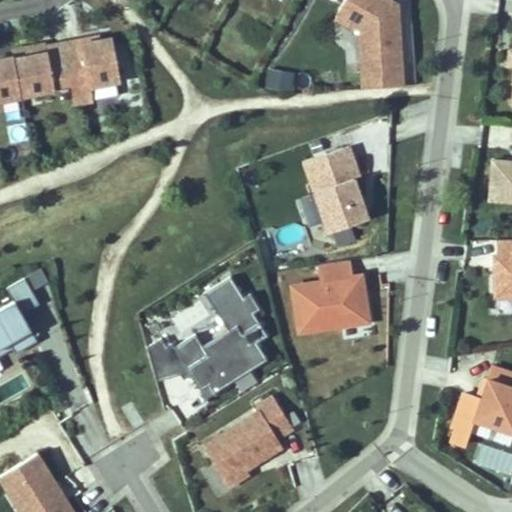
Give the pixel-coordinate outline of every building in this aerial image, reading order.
[(401,85),(396,4),(390,0),(368,0),(364,7),(352,0),(351,0),(344,0),(335,16),(359,30),(363,88),(401,85)] [(95,42),(77,45),(77,42),(63,44),(70,77),(75,105),(88,103),(85,88),(115,83),(108,40),(95,42)] [(70,77),(63,44),(42,48),(41,45),(12,51),(13,57),(21,97),(55,90),(53,80),(70,77)] [(0,100),(21,97),(13,57),(0,59),(0,100)] [(268,67),(263,87),(290,93),(294,72),(268,67)] [(354,182),(359,180),(348,145),(303,160),(327,231),(366,218),(354,182)] [(511,161),(492,160),(489,200),(511,201),(511,161)] [(511,238),(496,239),(496,255),(494,255),(495,297),(511,296),(511,238)] [(368,321),(361,275),(350,276),(348,259),(318,264),(321,281),(292,285),(300,331),(368,321)] [(214,392),(267,359),(257,342),(268,335),(253,312),(260,308),(250,293),(243,297),(230,275),(204,292),(228,330),(203,346),(195,334),(174,347),(172,342),(166,346),(161,337),(147,347),(156,381),(180,374),(183,379),(191,374),(200,390),(209,384),(214,392)] [(37,341),(21,314),(39,304),(24,278),(6,288),(13,301),(0,308),(0,348),(9,343),(12,349),(15,354),(37,341)] [(190,306),(169,317),(179,334),(200,323),(190,306)] [(36,343),(75,409),(94,398),(55,332),(36,343)] [(9,343),(0,348),(0,355),(12,349),(9,343)] [(511,432),(511,371),(492,365),(474,419),(511,432)] [(214,392),(209,384),(200,390),(206,398),(214,392)] [(282,446),(277,437),(292,427),(273,396),(256,406),(259,410),(219,435),(223,441),(206,451),(228,486),(249,473),(246,469),(282,446)] [(206,451),(223,441),(219,435),(203,446),(206,451)] [(73,511),(37,453),(0,476),(0,479),(20,511),(73,511)]
